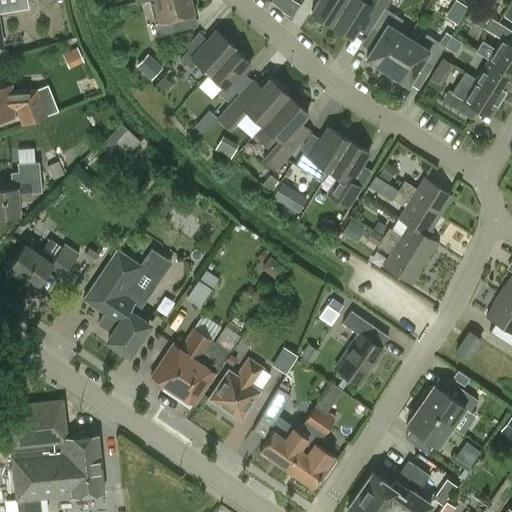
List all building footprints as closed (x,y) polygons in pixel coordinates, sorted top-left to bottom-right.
[(152,0),(154,6),(150,7),(153,19),(157,18),(161,35),(174,32),(171,20),(194,14),(190,0),(152,0)] [(298,1),(296,0),(283,0),(279,6),(279,7),(290,14),(293,9),(298,1)] [(331,24),(345,0),(317,0),(310,12),(331,24)] [(345,0),(331,24),(351,37),(357,27),(374,0),(345,0)] [(511,1),(503,16),(511,21),(511,1)] [(511,31),(498,23),(499,23),(472,6),(463,19),(481,30),(482,28),(500,39),(488,59),(511,74),(511,31)] [(370,50),(365,58),(368,59),(371,64),(375,67),(381,68),(386,71),(407,37),(396,30),(402,20),(393,14),(383,8),(373,24),(375,26),(383,31),(370,50)] [(407,37),(386,71),(392,74),(395,79),(399,82),(404,82),(407,84),(422,60),(432,66),(444,46),(451,36),(452,33),(446,30),(438,42),(425,34),(419,44),(407,37)] [(209,74),(232,49),(234,47),(215,31),(194,54),(188,49),(179,59),(190,68),(196,62),(209,74)] [(462,43),(451,36),(444,46),(455,53),(462,43)] [(232,49),(209,74),(222,86),(216,92),(227,101),(236,91),(230,86),(250,64),(232,49)] [(135,66),(151,80),(163,66),(147,52),(135,66)] [(430,78),(444,86),(456,64),(442,57),(430,78)] [(511,74),(488,59),(475,78),(475,79),(503,96),(511,80),(511,74)] [(464,71),(451,92),(448,90),(441,100),(471,119),(477,109),(490,117),(503,96),(475,79),(475,78),(464,71)] [(262,125),(288,96),(269,79),(251,99),(242,91),(217,118),(228,128),(245,110),(262,125)] [(36,88),(10,89),(10,85),(0,85),(0,117),(12,117),(12,109),(16,109),(21,125),(58,110),(48,83),(36,88)] [(262,125),(252,135),(269,151),(263,158),(275,169),(299,142),(289,133),(307,113),(288,96),(262,125)] [(140,141),(121,123),(110,135),(129,153),(140,141)] [(329,170),(348,140),(328,127),(310,155),(303,151),(295,165),(322,182),(329,171),(329,170)] [(368,152),(348,140),(329,170),(329,171),(340,177),(333,188),(349,199),(357,185),(351,181),(368,152)] [(39,161),(16,162),(17,170),(10,171),(11,188),(0,188),(0,216),(18,215),(17,201),(30,199),(29,193),(41,192),(39,161)] [(424,177),(416,189),(404,181),(398,190),(439,216),(452,195),(424,177)] [(272,196),(298,212),(307,198),(280,182),(272,196)] [(439,216),(398,190),(392,199),(405,207),(397,219),(408,225),(408,224),(427,235),(439,216)] [(343,233),(358,239),(365,223),(350,216),(343,233)] [(408,224),(408,225),(401,236),(388,228),(382,237),(423,263),(437,242),(427,235),(408,224)] [(365,239),(377,246),(382,238),(370,231),(365,239)] [(423,263),(382,237),(382,238),(377,246),(389,254),(382,266),(410,283),(423,263)] [(50,240),(40,255),(24,245),(7,269),(36,288),(50,267),(64,276),(79,252),(63,243),(61,247),(50,240)] [(105,338),(108,341),(128,354),(148,325),(134,315),(141,306),(164,271),(145,258),(141,265),(116,249),(83,299),(105,313),(98,324),(109,331),(105,338)] [(199,307),(218,278),(206,269),(199,279),(198,279),(185,298),(199,307)] [(511,274),(499,295),(511,302),(511,274)] [(511,302),(499,295),(486,316),(495,322),(489,332),(511,346),(511,302)] [(320,315),(331,321),(337,308),(326,302),(320,315)] [(342,323),(358,334),(335,368),(358,384),(382,349),(380,348),(388,336),(350,310),(342,323)] [(202,314),(193,329),(180,348),(173,344),(151,376),(155,379),(155,380),(193,405),(215,372),(228,352),(210,340),(220,325),(202,314)] [(469,332),(455,351),(466,359),(480,339),(469,332)] [(286,374),(297,355),(282,346),(271,365),(286,374)] [(251,386),(260,371),(246,362),(236,376),(228,370),(209,398),(240,419),(259,391),(251,386)] [(416,402),(450,426),(463,407),(469,411),(477,400),(446,379),(439,389),(433,384),(428,392),(425,390),(416,402)] [(328,380),(317,398),(330,406),(342,388),(328,380)] [(263,411),(275,418),(289,394),(278,387),(263,411)] [(60,400),(5,407),(11,452),(16,500),(17,511),(41,511),(39,498),(71,494),(71,496),(103,493),(97,435),(67,438),(60,400)] [(450,426),(416,402),(407,415),(410,417),(405,424),(411,428),(404,438),(427,454),(434,444),(436,445),(450,426)] [(314,405),(303,422),(313,428),(285,468),(312,486),(320,474),(323,477),(336,458),(316,444),(334,418),(314,405)] [(313,428),(303,422),(297,431),(282,421),(278,422),(259,450),(285,468),(313,428)] [(464,440),(455,456),(470,465),(479,449),(464,440)] [(371,472),(363,485),(346,509),(349,511),(424,511),(430,504),(415,494),(428,475),(407,461),(390,485),(371,472)] [(441,499),(435,511),(449,511),(453,505),(441,499)]
